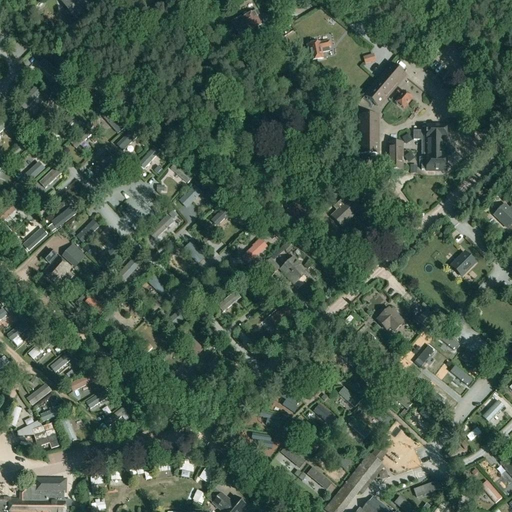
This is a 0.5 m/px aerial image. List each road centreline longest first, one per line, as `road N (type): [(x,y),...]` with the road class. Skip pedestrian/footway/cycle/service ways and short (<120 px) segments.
road 1 (track): [(199,435),(511,144)]
road 2 (track): [(199,435),(0,265)]
road 3 (track): [(199,435),(0,477)]
road 4 (unclassified): [(294,511),(199,435)]
